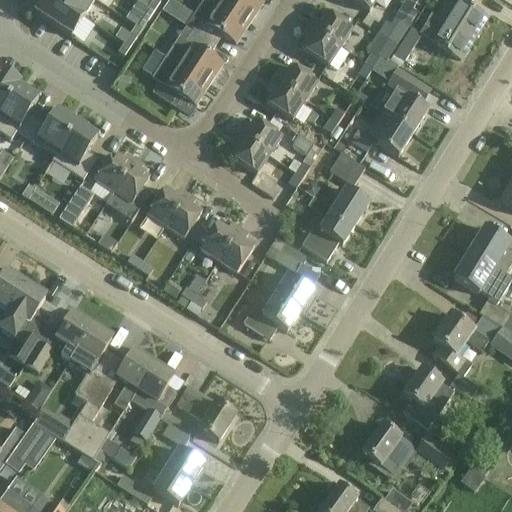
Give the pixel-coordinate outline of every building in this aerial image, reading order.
[(83,20),(51,0),(45,0),(35,15),(70,39),(83,20)] [(90,0),(51,0),(83,20),(94,2),(90,0)] [(222,38),(236,47),(249,27),(207,0),(204,0),(186,29),(193,33),(192,34),(215,49),(222,38)] [(207,0),(249,27),(262,6),(253,0),(207,0)] [(346,0),(369,15),(378,0),(346,0)] [(406,0),(402,8),(410,13),(417,3),(412,0),(406,0)] [(453,0),(467,8),(472,0),(453,0)] [(154,13),(159,6),(153,1),(148,9),(154,13)] [(482,19),(460,5),(447,27),(431,17),(420,35),(435,45),(434,46),(460,63),(472,44),(468,41),(482,19)] [(402,8),(395,18),(409,27),(415,17),(409,14),(410,13),(402,8)] [(148,23),(154,13),(148,9),(141,19),(147,23),(148,23)] [(313,21),(307,29),(340,51),(352,32),(326,15),(319,25),(313,21)] [(165,60),(208,89),(222,68),(208,59),(215,49),(192,34),(193,33),(186,29),(165,60)] [(328,70),(340,51),(307,29),(302,38),(308,42),(301,52),(328,70)] [(130,49),(135,42),(129,38),(124,45),(130,49)] [(397,49),(381,38),(373,48),(390,59),(397,49)] [(124,60),(130,49),(124,45),(118,55),(124,59),(124,60)] [(393,58),(403,64),(410,55),(399,48),(393,58)] [(372,72),(379,62),(371,56),(364,66),(372,72)] [(195,109),(208,89),(165,60),(152,80),(159,84),(152,95),(175,110),(181,100),(195,109)] [(364,66),(357,77),(365,83),(372,72),(364,66)] [(420,108),(430,93),(387,66),(382,76),(389,81),(386,86),(397,93),(382,117),(391,123),(413,137),(428,113),(420,108)] [(272,83),(304,105),(316,86),(290,69),(284,79),(277,75),(272,83)] [(0,115),(19,87),(0,75),(0,115)] [(116,92),(123,93),(126,79),(119,78),(116,92)] [(292,123),(304,105),(272,83),(266,92),(272,96),(266,106),(292,123)] [(19,87),(0,115),(0,136),(10,143),(15,135),(25,142),(37,124),(27,117),(38,101),(19,89),(19,87)] [(336,111),(330,122),(337,127),(339,124),(344,116),(336,111)] [(37,124),(25,142),(54,160),(51,164),(52,165),(77,126),(57,113),(46,130),(37,124)] [(331,137),(337,127),(330,122),(323,132),(331,137)] [(242,129),(236,137),(269,159),(275,150),(281,141),(254,123),(248,133),(242,129)] [(398,160),(413,137),(391,123),(376,146),(398,160)] [(77,126),(52,165),(82,184),(97,162),(86,156),(97,139),(77,126)] [(351,144),(367,154),(374,144),(358,134),(351,144)] [(269,159),(236,137),(230,146),(237,150),(230,160),(257,178),(269,159)] [(292,149),(306,158),(313,147),(298,139),(292,149)] [(365,173),(342,156),(328,175),(352,192),(365,173)] [(94,184),(112,196),(134,163),(126,158),(122,164),(112,157),(94,184)] [(282,160),(279,166),(296,177),(307,185),(314,174),(296,162),(293,167),(282,160)] [(143,169),(134,163),(112,196),(131,209),(149,182),(139,175),(143,169)] [(296,177),(289,187),(301,195),(308,185),(307,185),(296,177)] [(309,185),(304,194),(313,200),(316,195),(315,189),(309,185)] [(511,185),(500,204),(511,211),(511,185)] [(93,198),(80,189),(58,222),(72,231),(93,198)] [(147,219),(165,231),(187,198),(178,192),(174,199),(164,192),(147,219)] [(345,192),(333,212),(355,227),(368,207),(345,192)] [(195,203),(187,198),(165,231),(184,243),(201,216),(191,210),(195,203)] [(326,209),(315,201),(308,209),(320,218),(326,209)] [(333,212),(319,234),(313,230),(301,250),(326,266),(338,247),(342,249),(355,227),(333,212)] [(132,224),(118,215),(97,248),(110,257),(132,224)] [(212,273),(213,273),(239,232),(231,227),(227,233),(217,226),(199,253),(217,265),(212,273)] [(469,257),(511,283),(511,282),(505,278),(511,265),(511,247),(485,231),(469,257)] [(248,238),(239,232),(213,273),(225,281),(230,273),(236,277),(254,251),(244,244),(248,238)] [(300,267),(279,255),(273,264),(294,277),(300,267)] [(511,283),(469,257),(453,282),(479,298),(480,296),(490,301),(480,317),(503,332),(511,319),(496,309),(511,283)] [(127,266),(138,273),(143,265),(132,258),(127,266)] [(270,290),(281,272),(265,263),(254,281),(270,290)] [(153,272),(143,265),(138,273),(148,280),(153,272)] [(0,324),(27,283),(9,271),(6,277),(4,275),(0,281),(0,324)] [(191,306),(197,297),(195,296),(204,283),(197,278),(188,291),(186,290),(180,298),(180,299),(191,306)] [(287,279),(274,299),(299,315),(312,295),(287,279)] [(46,295),(27,283),(0,324),(0,332),(14,341),(25,324),(29,326),(45,301),(43,300),(46,295)] [(162,293),(174,300),(180,291),(168,283),(162,293)] [(191,306),(201,313),(202,312),(207,304),(197,297),(191,306)] [(286,336),(299,315),(274,299),(269,308),(259,302),(242,328),(269,344),(278,330),(286,336)] [(58,359),(68,365),(93,325),(75,313),(72,319),(70,317),(55,342),(65,348),(58,359)] [(474,335),(450,318),(432,343),(440,348),(432,359),(463,380),(470,370),(456,360),(466,346),(481,356),(488,347),(473,336),(474,335)] [(73,398),(86,406),(99,384),(89,378),(96,367),(111,343),(109,342),(113,337),(93,325),(68,365),(86,376),(73,398)] [(511,337),(503,332),(491,349),(511,363),(511,337)] [(24,368),(38,346),(20,335),(7,358),(24,368)] [(51,354),(38,346),(24,368),(38,376),(51,354)] [(123,413),(155,363),(136,351),(133,356),(131,355),(121,372),(116,380),(127,386),(114,408),(123,413)] [(155,363),(123,413),(123,414),(130,404),(147,415),(133,437),(146,445),(177,396),(167,389),(172,381),(170,380),(174,375),(155,363)] [(0,385),(8,391),(15,380),(0,369),(0,385)] [(442,387),(421,372),(403,398),(411,404),(402,417),(426,434),(453,396),(441,388),(442,387)] [(492,402),(458,379),(450,390),(469,403),(471,401),(486,412),(492,402)] [(112,392),(99,384),(86,406),(73,426),(68,434),(62,444),(82,457),(93,464),(99,467),(100,468),(105,459),(98,454),(108,437),(91,426),(112,392)] [(214,408),(187,391),(177,408),(191,417),(194,412),(202,418),(194,431),(218,445),(234,419),(214,407),(214,408)] [(28,398),(25,403),(37,412),(41,407),(28,398)] [(1,411),(8,416),(10,413),(17,418),(21,412),(7,403),(1,411)] [(59,418),(48,435),(62,444),(68,434),(73,426),(59,418)] [(33,426),(9,461),(21,470),(25,465),(37,474),(58,444),(33,426)] [(181,426),(177,433),(188,440),(192,433),(181,426)] [(177,433),(168,428),(163,436),(184,449),(189,440),(188,440),(177,433)] [(414,452),(381,428),(361,456),(381,471),(381,470),(394,480),(414,452)] [(457,464),(426,440),(416,452),(447,476),(457,464)] [(178,452),(165,473),(190,489),(203,468),(178,452)] [(116,465),(127,472),(134,461),(122,454),(116,465)] [(82,457),(76,465),(93,476),(99,467),(93,464),(82,457)] [(105,480),(115,486),(121,478),(110,471),(105,480)] [(460,485),(473,494),(483,480),(470,471),(460,485)] [(190,489),(165,473),(152,494),(177,509),(190,489)] [(152,499),(124,480),(117,491),(145,509),(152,499)] [(368,511),(369,511),(337,489),(320,511),(368,511)] [(5,496),(0,502),(0,511),(60,511),(40,498),(31,511),(7,493),(5,496)] [(396,511),(382,501),(373,511),(396,511)]
